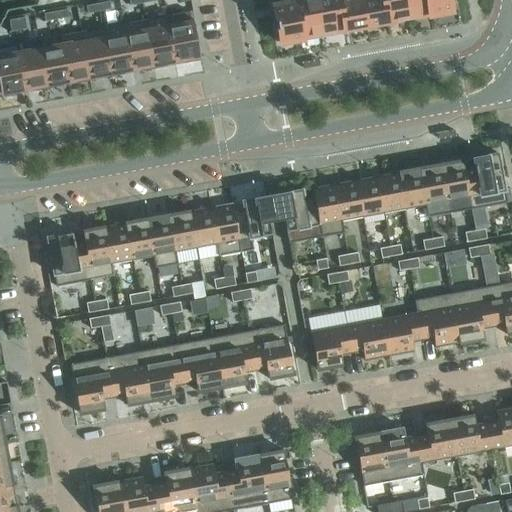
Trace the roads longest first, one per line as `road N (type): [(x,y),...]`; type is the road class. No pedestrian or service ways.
road 1 (tertiary): [(511,56),(245,103)]
road 2 (residential): [(58,457),(312,412)]
road 3 (tertiary): [(257,141),(511,96)]
road 4 (tertiary): [(9,189),(257,141)]
road 5 (tertiary): [(245,103),(0,158)]
road 6 (residential): [(58,457),(15,230)]
road 7 (residential): [(312,412),(511,373)]
